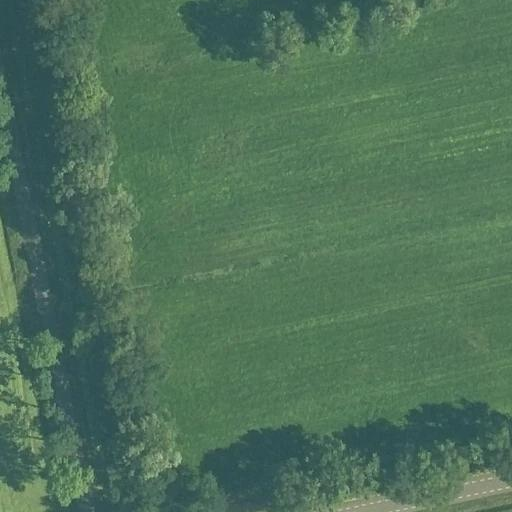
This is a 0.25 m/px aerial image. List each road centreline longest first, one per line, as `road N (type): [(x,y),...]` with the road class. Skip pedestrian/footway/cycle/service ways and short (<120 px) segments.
road 1 (unclassified): [(86,511),(0,97)]
road 2 (tertiary): [(385,511),(511,485)]
